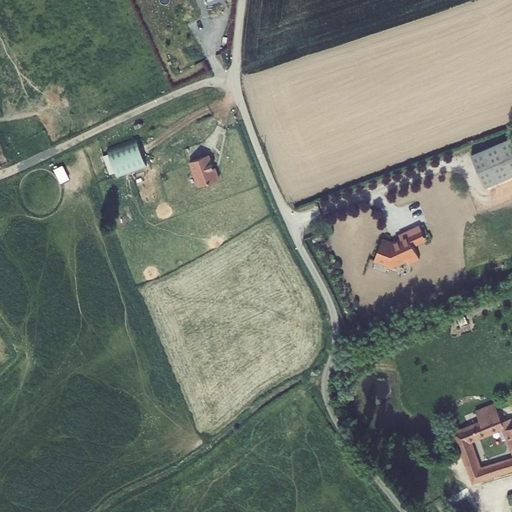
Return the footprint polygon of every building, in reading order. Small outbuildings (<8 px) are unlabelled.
[(177,151),(167,122),(137,133),(148,161),(177,151)] [(511,166),(511,136),(509,130),(466,146),(478,179),(511,166)] [(113,173),(120,170),(112,152),(106,155),(113,173)] [(193,165),(202,190),(222,182),(218,171),(217,172),(212,158),(193,165)] [(64,182),(72,177),(65,164),(57,168),(64,182)] [(415,218),(403,224),(395,228),(398,234),(392,237),(379,232),(372,254),(388,260),(390,255),(395,257),(404,253),(406,256),(417,251),(410,238),(422,233),(415,218)] [(477,422),(452,430),(469,482),(511,468),(511,424),(511,425),(508,417),(498,420),(494,406),(474,412),(477,422)] [(501,511),(511,508),(511,484),(492,491),(498,511),(501,511)]
